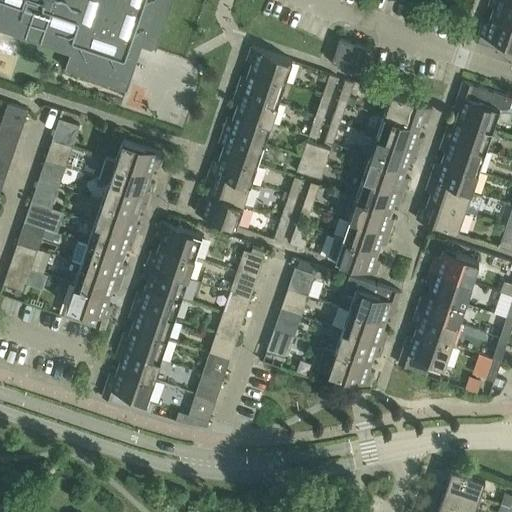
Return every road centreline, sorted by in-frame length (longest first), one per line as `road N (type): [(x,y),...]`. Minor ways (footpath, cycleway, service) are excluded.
road 1 (tertiary): [(219,465),(146,451),(0,402)]
road 2 (residential): [(511,75),(305,0)]
road 3 (tertiary): [(219,465),(305,465),(404,445)]
